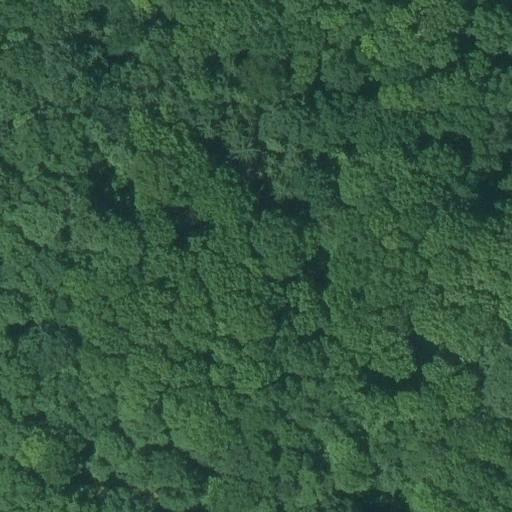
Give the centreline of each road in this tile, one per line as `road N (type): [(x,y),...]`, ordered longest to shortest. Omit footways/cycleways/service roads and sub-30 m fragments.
road 1 (track): [(511,286),(416,478),(402,493),(329,511)]
road 2 (track): [(232,511),(58,476),(0,450)]
